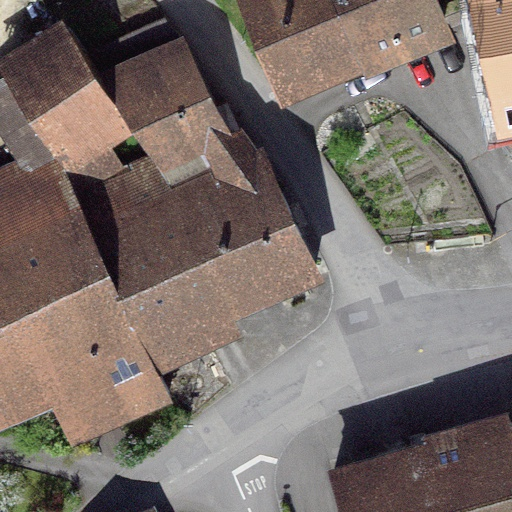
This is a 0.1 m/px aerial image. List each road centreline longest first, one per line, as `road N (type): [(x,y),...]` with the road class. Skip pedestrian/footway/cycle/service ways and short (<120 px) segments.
road 1 (residential): [(405,348),(207,36),(175,0)]
road 2 (residential): [(405,348),(221,439)]
road 3 (residential): [(221,439),(111,511)]
